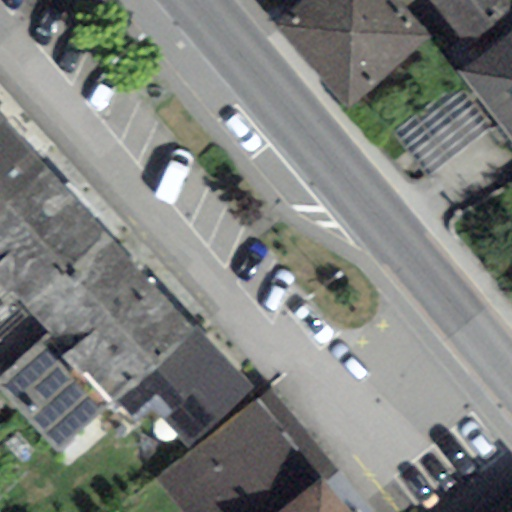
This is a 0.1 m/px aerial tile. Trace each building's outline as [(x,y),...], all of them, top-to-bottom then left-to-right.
[(429,40),(394,0),(300,0),(272,24),(347,110),(429,40)] [(511,0),(426,0),(467,54),(511,19),(511,0)] [(511,31),(460,71),(511,140),(511,31)] [(491,128),(456,81),(390,130),(426,177),(491,128)] [(0,116),(0,214),(49,171),(0,116)] [(49,171),(0,214),(0,277),(26,307),(107,235),(49,171)] [(107,235),(26,307),(49,333),(0,377),(0,387),(58,453),(115,400),(194,332),(107,235)] [(194,332),(115,400),(130,417),(155,395),(171,413),(163,420),(189,450),(256,392),(200,327),(194,332)] [(269,390),(189,450),(154,478),(182,511),(275,511),(320,476),(325,483),(337,472),(269,390)] [(348,511),(325,483),(320,476),(275,511),(348,511)]
